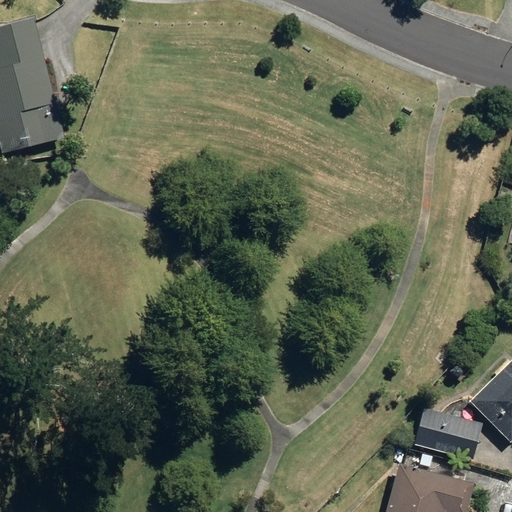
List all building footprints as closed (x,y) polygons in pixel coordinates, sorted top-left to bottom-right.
[(0,143),(3,153),(65,138),(35,19),(0,27),(0,143)] [(511,361),(471,403),(511,442),(511,441),(511,361)] [(415,444),(473,460),(483,425),(424,409),(415,444)] [(395,455),(410,458),(412,450),(397,446),(395,455)] [(387,511),(466,511),(474,484),(400,465),(387,511)]
